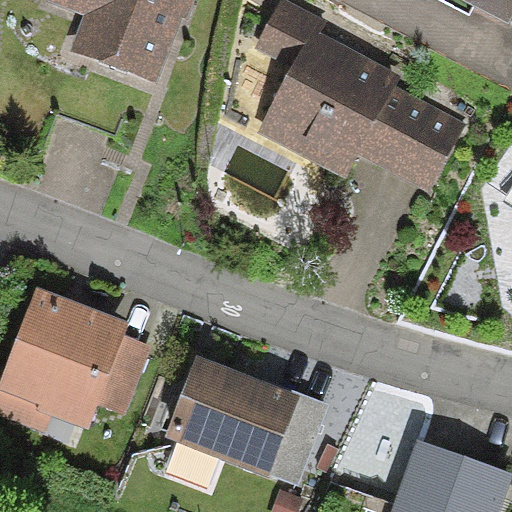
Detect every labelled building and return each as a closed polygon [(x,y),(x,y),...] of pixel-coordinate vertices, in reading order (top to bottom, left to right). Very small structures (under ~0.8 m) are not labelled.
[(183,0),(53,0),(52,4),(80,14),(68,44),(155,76),(183,0)] [(511,37),(511,0),(442,0),(510,40),(511,37)] [(314,22),(287,8),(267,46),(308,68),(274,131),(339,165),(350,144),(418,180),(449,122),(390,91),(395,82),(307,36),(314,22)] [(141,341),(32,300),(0,385),(0,406),(43,423),(48,409),(80,421),(90,393),(117,403),(141,341)] [(306,409),(198,367),(171,434),(279,477),(306,409)] [(506,511),(511,495),(511,485),(423,455),(402,511),(506,511)]
